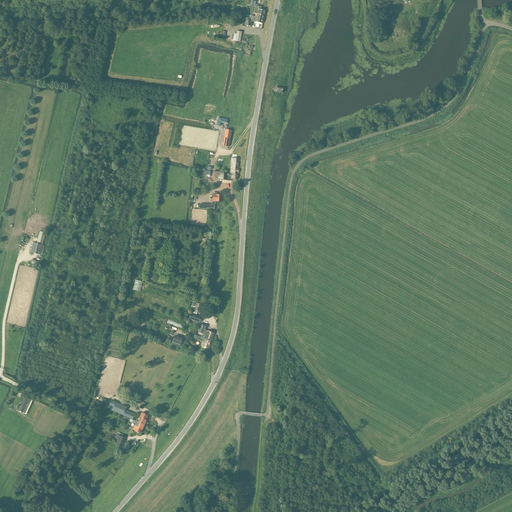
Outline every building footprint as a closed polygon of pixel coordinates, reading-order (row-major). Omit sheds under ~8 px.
[(252,0),(251,6),(250,13),(253,13),(257,14),(265,15),(266,11),(260,10),(261,7),(257,6),(258,0),(252,0)] [(245,20),(244,25),(251,26),(252,21),(257,22),(263,23),(265,15),(257,14),(256,17),(251,16),(250,18),(246,18),(245,20)] [(218,118),(216,125),(221,126),(222,123),(226,124),(227,119),(218,118)] [(225,130),(223,145),(229,147),(231,131),(225,130)] [(232,174),(240,175),(240,166),(240,160),(233,160),(232,174)] [(227,181),(227,183),(232,183),(232,181),(240,181),(240,175),(232,174),(232,176),(227,176),(227,175),(222,175),(222,178),(220,178),(219,179),(219,180),(220,181),(222,181),(227,181)] [(33,242),(31,252),(40,254),(43,245),(37,243),(33,242)] [(201,317),(190,314),(189,319),(199,323),(201,317)] [(214,334),(205,331),(201,330),(200,333),(204,334),(203,337),(212,341),(214,334)] [(179,345),(182,337),(175,335),(172,342),(179,345)] [(212,341),(203,337),(194,335),(193,338),(203,341),(203,343),(202,343),(200,346),(209,349),(212,341)] [(24,397),(18,410),(25,414),(31,400),(24,397)] [(110,401),(107,408),(123,415),(122,415),(132,419),(135,415),(125,410),(126,407),(111,400),(110,401)] [(136,420),(136,421),(138,422),(144,425),(146,420),(148,416),(145,414),(141,413),(138,421),(136,420)] [(131,419),(130,422),(132,423),(135,424),(134,426),(133,430),(138,432),(138,433),(140,434),(144,425),(138,422),(136,421),(133,420),(131,419)] [(125,438),(120,436),(116,434),(114,441),(117,442),(116,445),(121,447),(125,438)]
